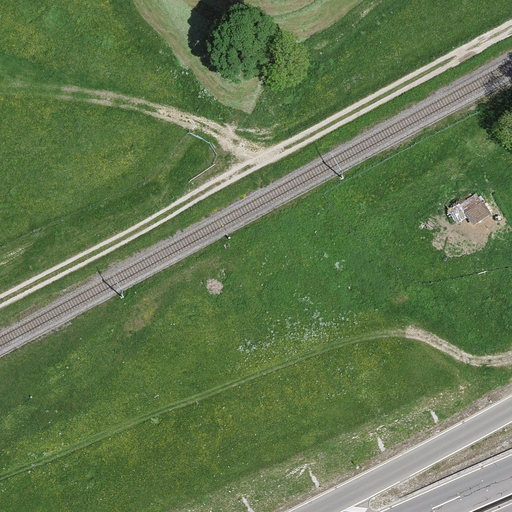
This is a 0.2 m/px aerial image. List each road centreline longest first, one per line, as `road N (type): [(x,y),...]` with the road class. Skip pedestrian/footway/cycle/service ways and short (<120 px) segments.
road 1 (track): [(0,301),(511,28)]
road 2 (primary): [(511,408),(319,511)]
